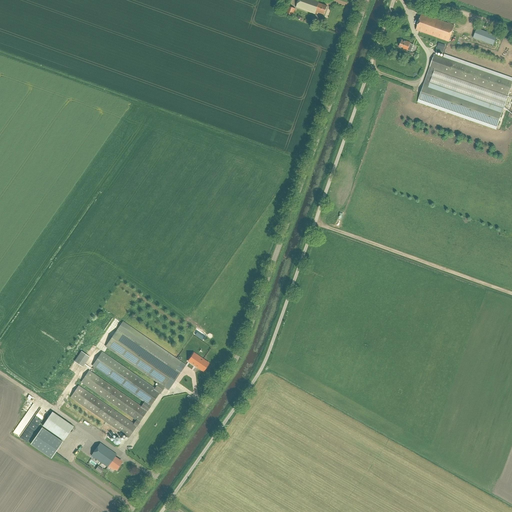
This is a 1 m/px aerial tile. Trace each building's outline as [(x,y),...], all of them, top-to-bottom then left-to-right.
[(324,15),(327,6),(319,3),(320,1),(318,0),(299,0),(297,8),(315,14),(315,13),(318,14),(318,12),(324,15)] [(293,16),(296,9),(289,6),(286,13),(293,16)] [(449,41),(452,32),(454,25),(421,14),(416,30),(449,41)] [(476,35),(474,40),(494,48),(496,43),(476,35)] [(411,52),(414,45),(410,43),(411,43),(406,41),(406,42),(401,40),(399,47),(403,48),(403,49),(407,51),(408,50),(411,52)] [(446,46),(439,43),(438,48),(441,50),(441,51),(444,53),(444,51),(446,46)] [(511,85),(511,81),(434,54),(417,102),(496,129),(503,108),(430,83),(434,70),(508,96),(511,85)] [(164,387),(176,370),(181,363),(123,322),(106,347),(158,384),(154,389),(102,353),(92,366),(144,402),(141,407),(89,371),(81,382),(136,421),(133,425),(78,386),(71,398),(129,438),(136,427),(140,422),(139,422),(147,412),(151,406),(160,393),(161,393),(165,387),(164,387)] [(94,328),(87,337),(97,344),(104,336),(94,328)] [(190,358),(188,361),(188,362),(191,364),(196,367),(197,366),(203,370),(204,368),(206,365),(207,364),(201,360),(202,359),(199,357),(197,355),(196,355),(193,360),(190,358)] [(68,399),(64,405),(83,416),(86,410),(68,399)] [(66,407),(62,412),(78,423),(82,418),(66,407)] [(64,440),(73,426),(52,412),(43,426),(64,440)] [(42,427),(31,444),(51,458),(63,441),(52,434),(45,429),(42,427)] [(97,447),(88,441),(81,451),(90,457),(92,456),(108,467),(109,466),(111,467),(112,466),(117,470),(122,462),(115,457),(117,454),(100,443),(97,447)]
